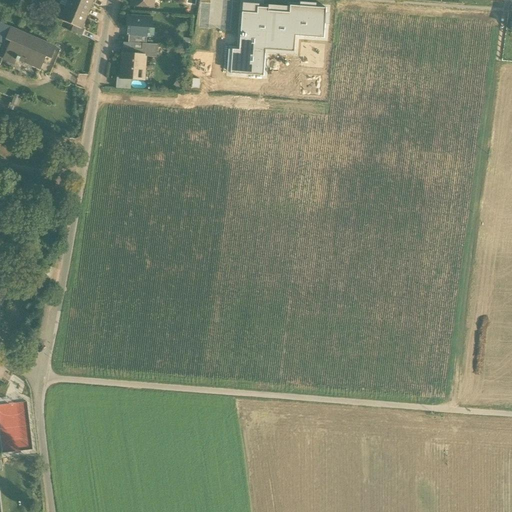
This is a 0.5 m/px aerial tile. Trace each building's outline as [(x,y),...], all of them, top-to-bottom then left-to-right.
[(70,0),(61,0),(58,7),(66,10),(70,0)] [(72,0),(70,0),(66,10),(85,18),(89,7),(72,0)] [(259,8),(243,6),(240,50),(233,50),(231,74),(264,76),(266,53),(266,50),(294,53),(295,53),(296,36),(324,38),(325,24),(326,14),(327,9),(316,8),(300,7),(290,6),(290,7),(290,13),(269,11),(269,8),(259,8)] [(66,10),(58,7),(54,18),(62,21),(66,10)] [(80,28),(85,18),(66,10),(62,21),(73,26),(80,29),(80,28)] [(127,17),(126,23),(129,23),(129,27),(131,27),(130,35),(145,37),(145,36),(145,34),(146,28),(150,29),(151,19),(127,17)] [(0,41),(4,43),(5,40),(10,28),(0,23),(0,41)] [(70,32),(81,37),(84,30),(80,28),(80,29),(73,26),(70,32)] [(18,60),(39,68),(44,57),(50,59),(55,47),(10,28),(5,40),(10,42),(2,60),(13,64),(15,60),(16,58),(18,60)] [(141,44),(145,44),(146,36),(145,36),(145,37),(130,35),(128,35),(127,43),(132,43),(141,44)] [(122,43),(122,54),(131,55),(132,49),(132,43),(127,43),(122,43)] [(132,49),(131,55),(143,56),(143,57),(145,57),(154,58),(156,56),(157,45),(145,44),(141,44),(141,50),(132,49)] [(142,71),(143,57),(143,56),(131,55),(122,54),(122,55),(124,56),(123,64),(121,64),(120,69),(123,69),(122,78),(120,78),(119,79),(128,79),(139,80),(140,71),(142,71)] [(115,89),(130,90),(130,85),(128,85),(128,79),(119,79),(120,78),(116,78),(115,89)] [(199,79),(192,79),(191,88),(198,89),(199,79)] [(28,279),(29,280),(44,286),(45,286),(47,280),(48,281),(53,269),(48,267),(46,271),(44,270),(33,266),(28,279)] [(40,297),(44,286),(29,280),(25,291),(40,297)]
